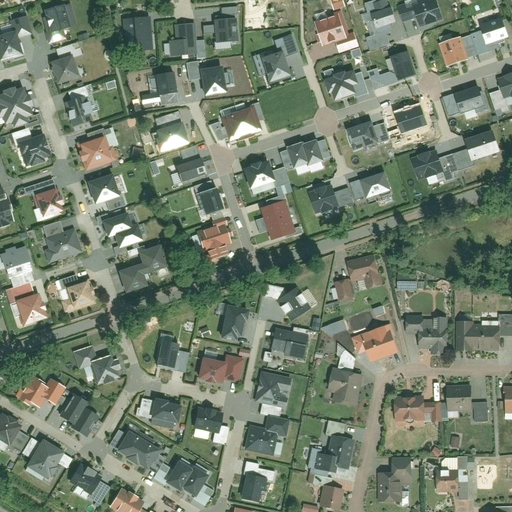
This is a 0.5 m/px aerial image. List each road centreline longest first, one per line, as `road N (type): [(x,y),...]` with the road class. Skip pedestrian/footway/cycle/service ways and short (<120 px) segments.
road 1 (residential): [(511,62),(231,156),(226,174),(256,271)]
road 2 (residential): [(511,187),(256,271)]
road 3 (residential): [(511,373),(412,369),(388,377),(357,511)]
road 4 (residential): [(256,271),(116,317)]
road 5 (residential): [(69,169),(37,68),(0,80)]
road 6 (residential): [(116,317),(0,356)]
